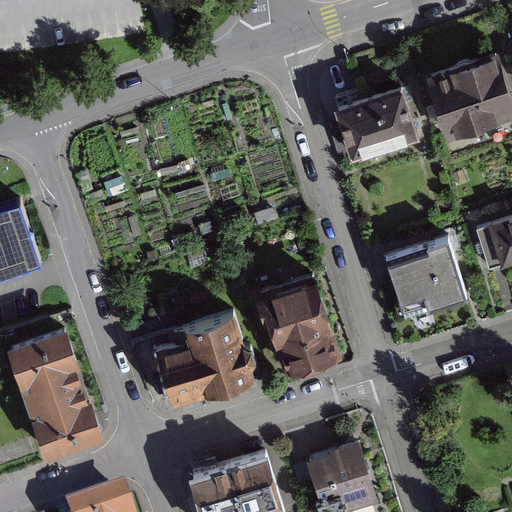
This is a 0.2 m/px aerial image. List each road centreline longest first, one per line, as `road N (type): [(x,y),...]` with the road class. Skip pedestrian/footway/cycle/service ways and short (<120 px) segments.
road 1 (residential): [(276,38),(384,377)]
road 2 (residential): [(30,125),(146,450)]
road 3 (tertiary): [(30,125),(276,38)]
road 4 (unclassified): [(384,377),(146,450)]
road 5 (unclassified): [(146,450),(0,500)]
road 6 (residential): [(384,377),(426,511)]
road 7 (unclassified): [(511,337),(384,377)]
road 8 (tertiary): [(401,0),(276,38)]
